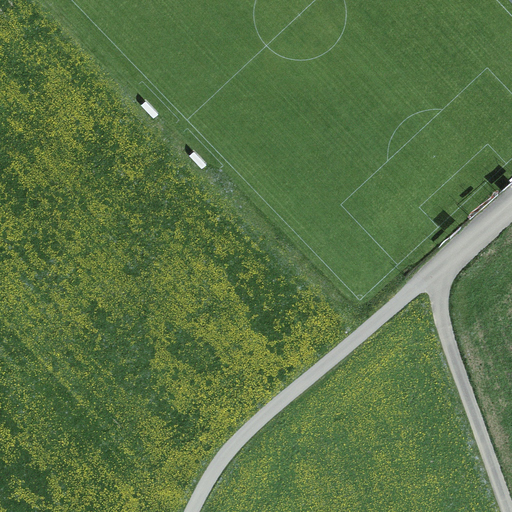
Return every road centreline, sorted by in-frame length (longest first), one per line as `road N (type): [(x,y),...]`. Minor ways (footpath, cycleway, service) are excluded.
road 1 (track): [(196,511),(254,430),(511,210)]
road 2 (track): [(509,511),(444,321),(443,269)]
